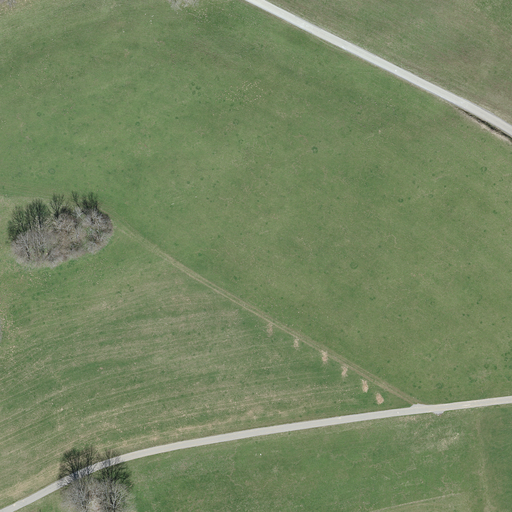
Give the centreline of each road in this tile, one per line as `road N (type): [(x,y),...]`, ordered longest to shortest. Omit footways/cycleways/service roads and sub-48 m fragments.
road 1 (track): [(511,402),(167,447),(4,511)]
road 2 (unclassified): [(511,133),(255,0)]
